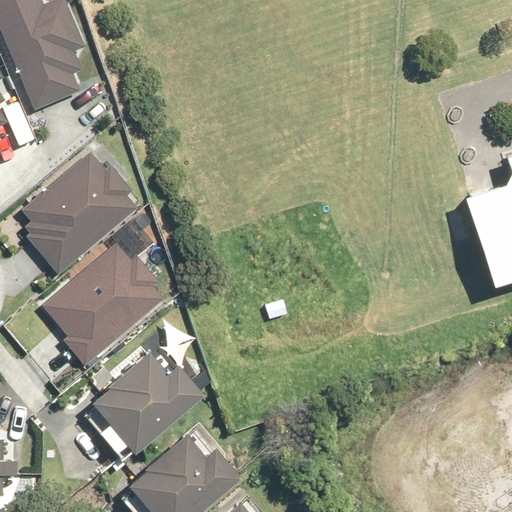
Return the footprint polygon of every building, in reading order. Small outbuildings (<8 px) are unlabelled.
[(0,0),(0,25),(33,106),(80,87),(72,69),(82,65),(74,46),(83,43),(65,0),(0,0)] [(57,270),(136,203),(126,191),(132,186),(109,160),(104,165),(89,148),(21,206),(30,217),(23,223),(29,229),(25,232),(57,270)] [(511,156),(504,159),(508,173),(501,187),(461,199),(488,286),(511,278),(511,156)] [(157,220),(143,204),(127,219),(142,234),(157,220)] [(84,361),(163,294),(153,283),(159,278),(137,252),(131,257),(115,239),(41,302),(67,332),(62,336),(84,361)] [(112,385),(114,387),(97,401),(99,406),(89,415),(125,458),(137,448),(140,451),(209,393),(184,363),(173,372),(154,350),(112,385)] [(148,466),(151,469),(120,495),(135,511),(198,511),(244,473),(220,446),(210,454),(190,430),(148,466)] [(0,494),(5,495),(6,479),(0,478),(0,473),(17,474),(17,459),(4,459),(5,437),(0,436),(0,494)] [(253,511),(243,500),(229,511),(253,511)]
